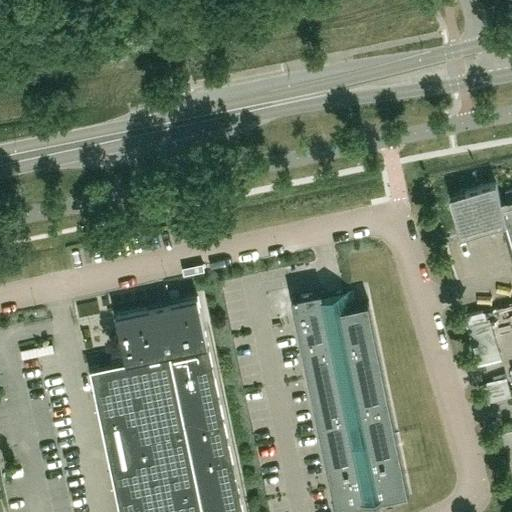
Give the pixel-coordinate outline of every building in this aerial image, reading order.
[(455,209),(454,210),(462,234),(506,221),(501,199),(496,181),(465,190),(450,194),(455,209)] [(511,187),(506,190),(508,197),(501,199),(506,221),(511,241),(511,187)] [(409,493),(369,300),(357,302),(354,288),(323,294),(322,288),(292,294),(337,508),(409,493)] [(243,511),(198,296),(116,313),(126,359),(90,366),(120,511),(243,511)] [(471,348),(487,405),(511,398),(494,341),(471,348)]
